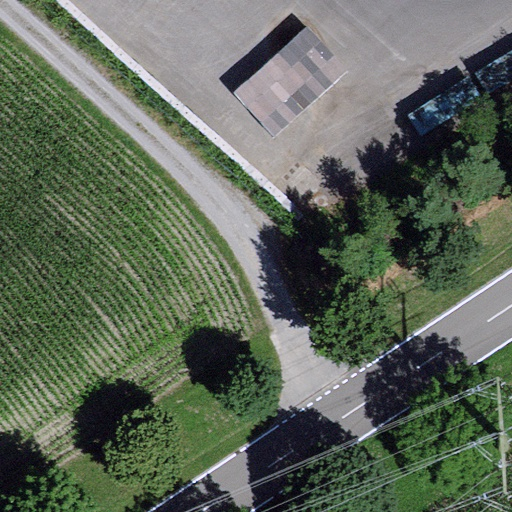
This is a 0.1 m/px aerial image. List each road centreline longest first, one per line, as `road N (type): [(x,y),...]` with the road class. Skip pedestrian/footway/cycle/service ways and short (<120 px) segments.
road 1 (track): [(338,422),(211,192),(0,1)]
road 2 (primary): [(511,307),(202,511)]
